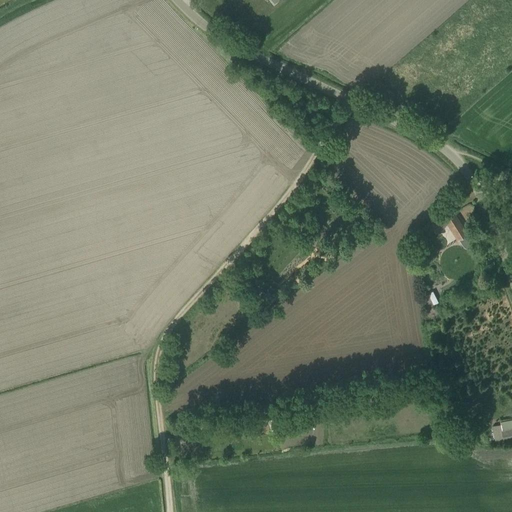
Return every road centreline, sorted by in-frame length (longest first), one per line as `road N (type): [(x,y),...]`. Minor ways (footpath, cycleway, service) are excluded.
road 1 (track): [(343,98),(291,189),(170,322),(155,351),(170,511)]
road 2 (unclassified): [(480,198),(451,150),(234,47),(177,0)]
